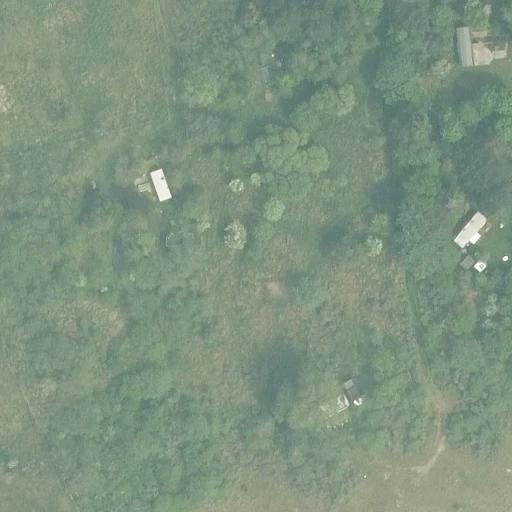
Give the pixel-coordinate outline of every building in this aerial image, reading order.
[(474,65),(470,27),(456,28),(460,67),(474,65)] [(287,45),(258,54),(262,65),(272,62),(273,64),(260,68),(264,82),(278,78),(276,71),(288,67),(285,58),(291,56),(287,45)] [(171,197),(161,169),(150,173),(160,202),(171,197)] [(477,212),(453,241),(462,249),(469,241),(473,244),(480,236),(476,233),(487,220),(477,212)] [(288,279),(288,278),(258,282),(260,292),(266,291),(268,304),(289,302),(288,288),(294,288),(293,278),(288,279)] [(360,397),(351,380),(342,384),(352,402),(360,397)] [(349,405),(343,394),(305,414),(311,425),(349,405)]
